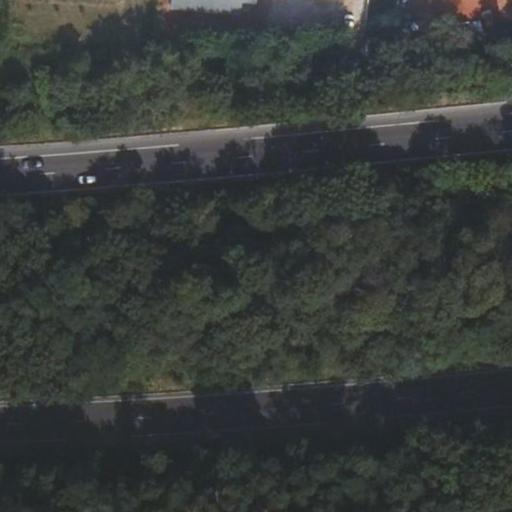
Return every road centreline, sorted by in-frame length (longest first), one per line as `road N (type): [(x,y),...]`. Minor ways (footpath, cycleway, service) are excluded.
road 1 (trunk): [(511,130),(0,175)]
road 2 (trunk): [(0,423),(511,387)]
